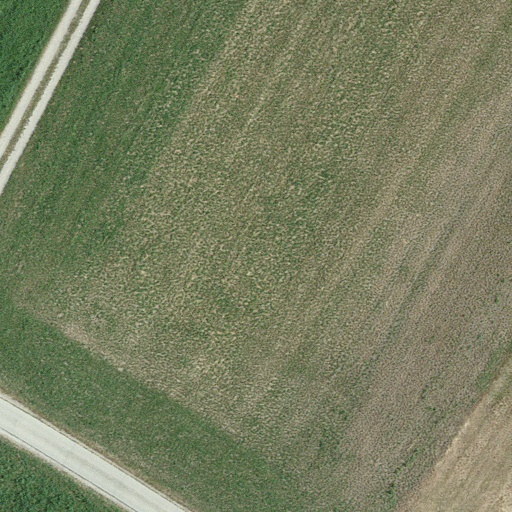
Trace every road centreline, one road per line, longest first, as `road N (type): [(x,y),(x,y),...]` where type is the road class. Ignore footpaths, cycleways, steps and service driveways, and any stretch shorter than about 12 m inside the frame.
road 1 (track): [(84,0),(0,163)]
road 2 (unclassified): [(154,511),(0,424)]
